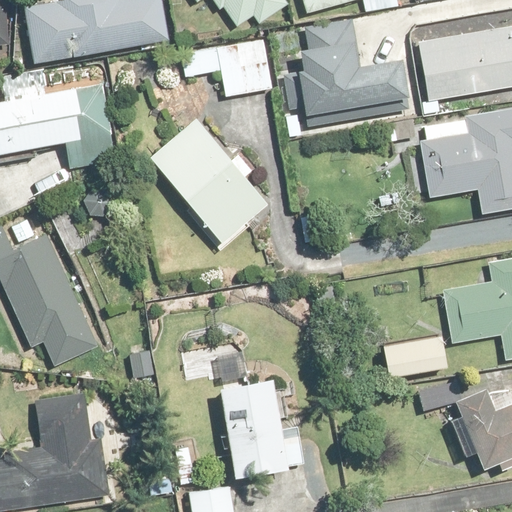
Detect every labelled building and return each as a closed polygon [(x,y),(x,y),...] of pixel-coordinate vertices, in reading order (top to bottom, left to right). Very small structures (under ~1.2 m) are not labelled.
[(0,0),(0,48),(11,48),(9,0),(0,0)] [(68,0),(69,3),(25,11),(35,64),(173,39),(165,0),(129,0),(119,2),(119,0),(68,0)] [(196,0),(198,2),(201,0),(213,0),(221,11),(226,8),(238,27),(255,15),(260,24),(289,5),(285,0),(196,0)] [(365,0),(369,11),(399,3),(397,0),(305,0),(309,13),(361,0),(365,0)] [(511,28),(422,42),(431,100),(511,87),(511,28)] [(181,58),(185,77),(221,70),(226,96),(274,87),(265,41),(181,58)] [(78,90),(0,103),(0,150),(1,155),(67,143),(74,172),(120,162),(104,94),(80,100),(78,90)] [(511,110),(422,123),(432,196),(481,189),(484,212),(511,207),(511,110)] [(254,171),(241,155),(233,162),(197,120),(151,159),(225,246),(270,207),(246,178),(254,171)] [(323,213),(299,217),(302,243),(327,240),(323,213)] [(47,235),(14,251),(0,223),(0,282),(34,351),(46,345),(57,368),(102,346),(47,235)] [(511,259),(490,263),(493,282),(446,290),(455,343),(502,336),(506,360),(511,359),(511,259)] [(443,338),(386,347),(391,379),(448,370),(443,338)] [(153,350),(127,353),(130,379),(157,375),(153,350)] [(282,431),(275,381),(223,389),(236,478),(303,468),(297,429),(282,431)] [(381,399),(391,434),(428,423),(418,388),(381,399)] [(467,457),(479,452),(487,469),(511,458),(511,401),(498,407),(491,389),(459,402),(462,411),(450,415),(467,457)] [(0,510),(108,494),(93,393),(38,401),(45,448),(10,453),(11,461),(0,463),(0,510)] [(146,475),(145,492),(177,495),(179,478),(146,475)] [(234,511),(229,486),(189,493),(192,511),(234,511)]
